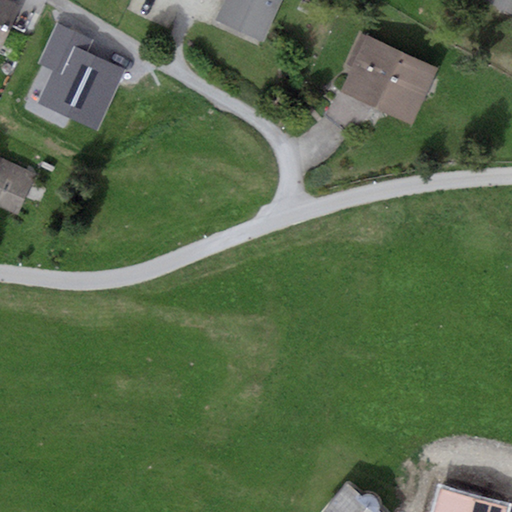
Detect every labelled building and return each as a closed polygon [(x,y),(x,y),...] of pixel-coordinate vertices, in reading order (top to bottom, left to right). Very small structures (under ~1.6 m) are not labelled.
[(21,5),(9,0),(0,0),(0,52),(0,53),(21,5)] [(281,0),(225,0),(217,21),(263,41),(281,0)] [(511,0),(481,0),(511,14),(511,0)] [(438,68),(368,37),(342,93),(412,124),(438,68)] [(35,173),(0,158),(0,206),(18,214),(35,173)] [(363,496),(347,485),(326,511),(381,511),(380,511),(380,505),(378,500),(374,496),(367,495),(363,496)]
